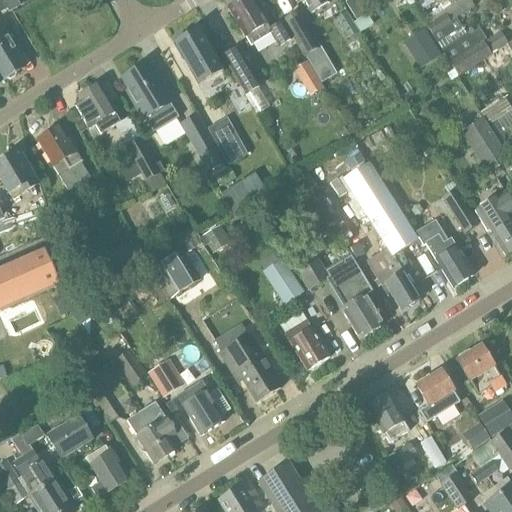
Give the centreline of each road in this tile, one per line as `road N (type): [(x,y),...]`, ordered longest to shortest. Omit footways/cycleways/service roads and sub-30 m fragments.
road 1 (residential): [(153,511),(511,289)]
road 2 (residential): [(138,34),(0,118)]
